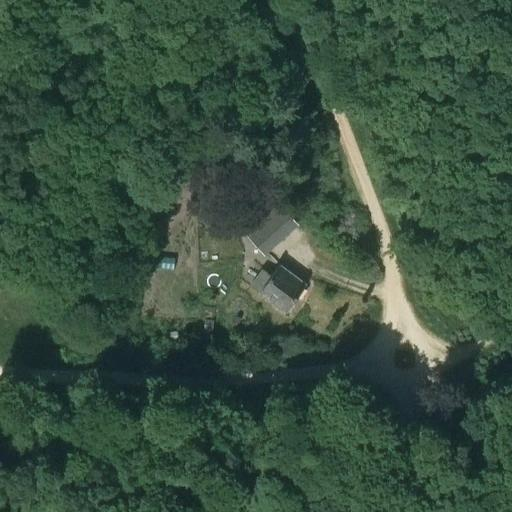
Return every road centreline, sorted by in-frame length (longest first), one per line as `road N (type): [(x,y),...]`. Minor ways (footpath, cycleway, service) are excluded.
road 1 (track): [(0,371),(223,379),(379,364)]
road 2 (track): [(281,0),(371,209),(400,333)]
road 3 (track): [(353,160),(345,192),(300,245),(349,286),(393,290)]
